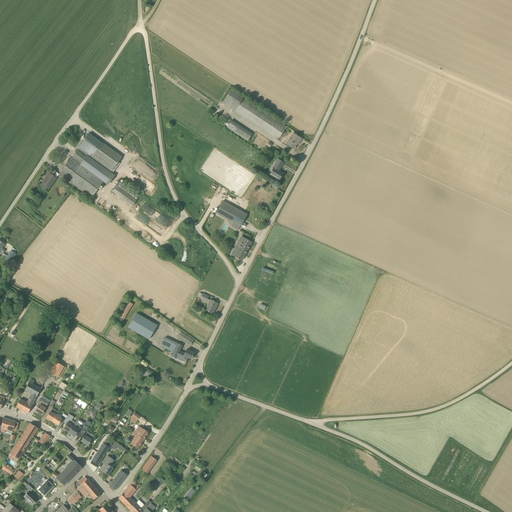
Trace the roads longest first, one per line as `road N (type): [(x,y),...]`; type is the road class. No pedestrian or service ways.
road 1 (unclassified): [(0,224),(140,29),(174,199),(239,283)]
road 2 (unclassified): [(239,283),(307,157),(375,0)]
road 3 (unclassified): [(307,421),(434,409),(511,362)]
road 4 (unclassified): [(486,511),(307,421)]
road 5 (unclassified): [(112,498),(188,387)]
